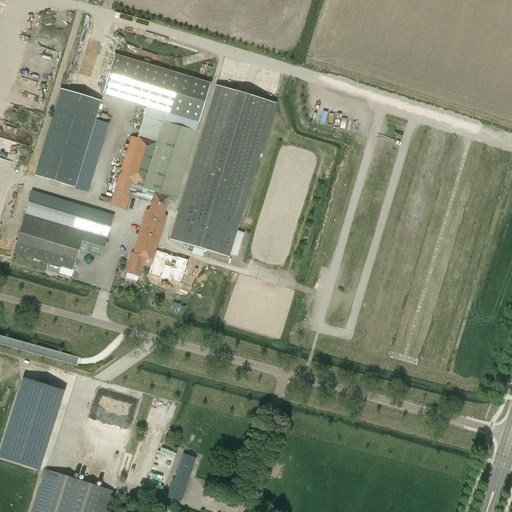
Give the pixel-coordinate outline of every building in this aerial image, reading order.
[(46,72),(54,74),(63,46),(33,37),(29,48),(51,55),(46,72)] [(23,54),(15,84),(28,87),(36,57),(23,54)] [(145,257),(154,259),(166,217),(163,216),(169,197),(175,199),(210,84),(114,55),(103,94),(170,114),(167,123),(164,122),(157,144),(131,136),(110,206),(125,210),(129,195),(151,202),(148,211),(146,211),(133,252),(132,252),(126,272),(140,276),(145,257)] [(216,83),(173,228),(169,240),(229,258),(276,101),(216,83)] [(101,101),(60,89),(34,175),(74,188),(101,101)] [(358,168),(356,164),(337,174),(339,178),(358,168)] [(332,199),(355,190),(351,178),(327,188),(332,199)] [(13,253),(72,271),(78,250),(101,257),(113,216),(32,192),(13,253)] [(157,247),(150,271),(162,274),(165,264),(174,266),(171,277),(183,280),(190,257),(178,253),(178,254),(169,251),(157,247)] [(24,380),(1,454),(39,466),(62,392),(24,380)] [(104,398),(102,408),(122,412),(124,402),(104,398)] [(165,458),(166,469),(173,468),(172,454),(172,447),(163,447),(163,458),(165,458)] [(181,502),(196,458),(182,454),(174,479),(172,479),(166,497),(181,502)] [(104,511),(111,492),(44,471),(30,511),(104,511)]
